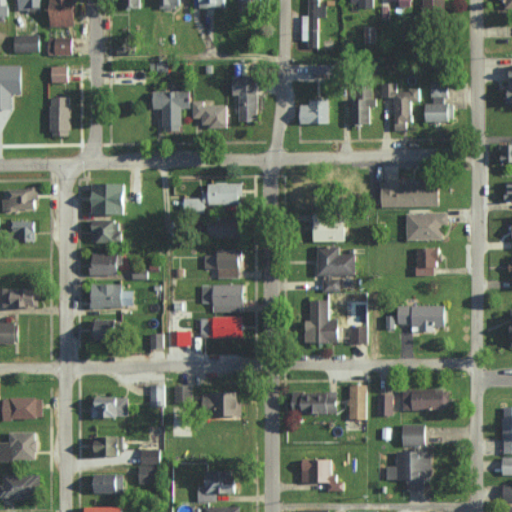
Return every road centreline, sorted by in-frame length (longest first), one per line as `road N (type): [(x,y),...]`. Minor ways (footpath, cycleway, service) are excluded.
road 1 (residential): [(511,378),(488,378),(469,363),(0,368)]
road 2 (residential): [(267,511),(283,0)]
road 3 (residential): [(469,511),(472,0)]
road 4 (residential): [(476,153),(0,165)]
road 5 (residential): [(62,511),(68,165)]
road 6 (residential): [(92,162),(94,0)]
